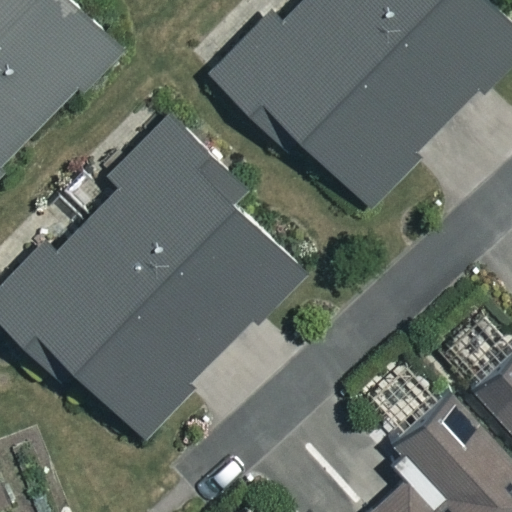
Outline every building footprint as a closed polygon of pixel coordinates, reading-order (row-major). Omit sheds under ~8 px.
[(0,0),(0,147),(109,33),(73,0),(0,0)] [(511,39),(511,14),(498,0),(273,0),(206,66),(267,129),(280,116),(355,193),(511,39)] [(297,256),(153,114),(99,169),(107,177),(55,230),(46,221),(0,268),(0,317),(39,356),(50,344),(132,424),(297,256)] [(511,327),(459,377),(511,434),(511,327)] [(511,511),(511,460),(432,380),(375,436),(390,451),(327,511),(511,511)]
